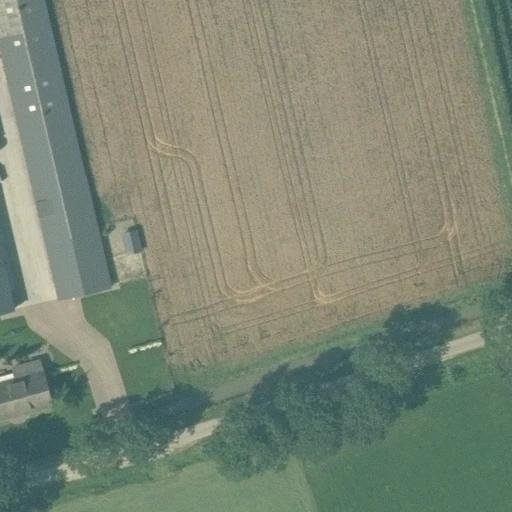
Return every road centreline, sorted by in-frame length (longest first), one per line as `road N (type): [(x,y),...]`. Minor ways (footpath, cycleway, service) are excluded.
road 1 (unclassified): [(0,488),(511,330)]
road 2 (unknown): [(0,109),(46,302),(106,392),(133,453)]
